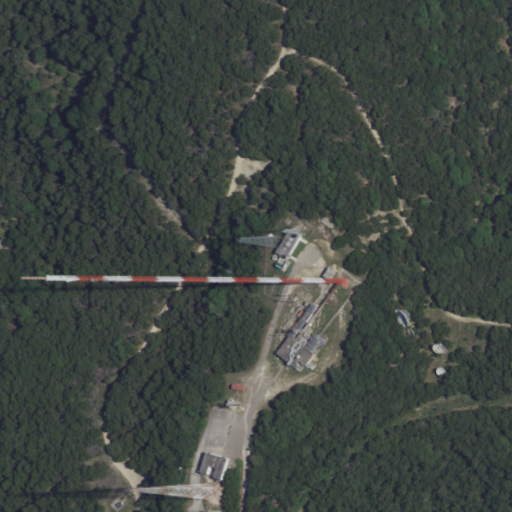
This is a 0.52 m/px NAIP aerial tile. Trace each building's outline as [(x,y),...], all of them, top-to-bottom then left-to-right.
[(303,238),(289,259),(279,253),(294,230),(304,236),(303,238)] [(333,265),(339,270),(331,280),(325,275),(333,265)] [(295,336),(319,355),(312,363),(313,364),(314,363),(316,365),(313,369),(311,367),(312,365),(311,365),(310,366),(307,363),(300,372),(298,370),(300,367),(299,366),(298,367),(280,354),(294,336),(295,336)] [(233,401),(240,403),(237,409),(231,407),(233,401)] [(231,460),(225,481),(216,479),(219,470),(213,468),(210,476),(202,473),(208,453),(231,460)]
